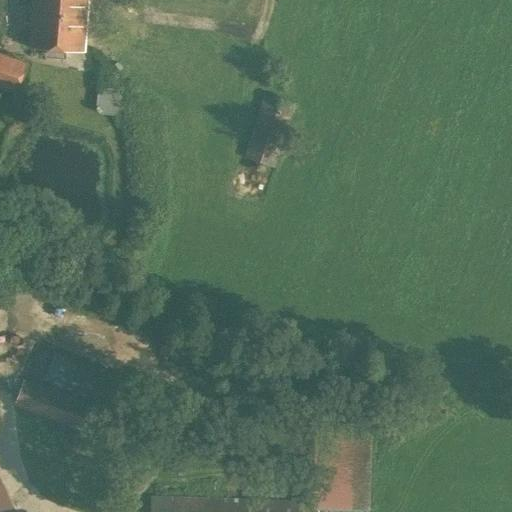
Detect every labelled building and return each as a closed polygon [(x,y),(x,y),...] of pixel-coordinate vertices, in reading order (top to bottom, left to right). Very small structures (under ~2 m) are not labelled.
[(33,0),(30,46),(84,51),(88,7),(102,9),(103,0),(33,0)] [(26,63),(0,53),(0,83),(16,90),(26,63)] [(292,105),(266,97),(246,157),(273,166),(292,105)] [(136,370),(146,339),(75,316),(65,347),(136,370)] [(79,384),(85,366),(12,344),(7,362),(79,384)] [(96,409),(21,380),(13,403),(87,431),(96,409)] [(340,423),(319,420),(310,497),(331,499),(340,423)] [(296,511),(296,497),(150,495),(149,511),(296,511)]
